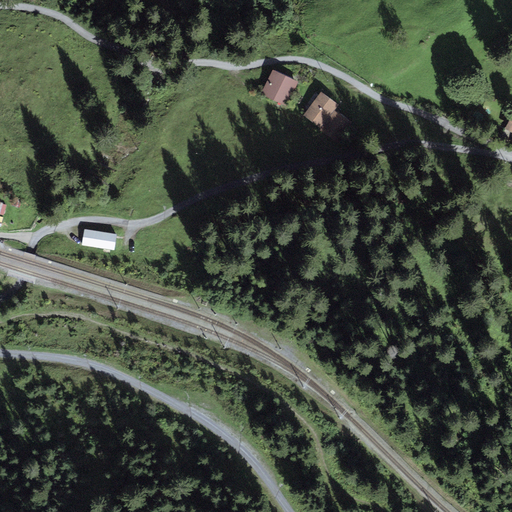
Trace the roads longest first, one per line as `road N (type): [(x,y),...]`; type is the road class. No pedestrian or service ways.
road 1 (track): [(511,159),(432,145),(388,147),(285,168),(140,223),(90,219),(51,227),(35,237),(19,281),(0,297)]
road 2 (track): [(511,157),(302,58),(228,64),(94,41),(56,15),(0,6)]
road 3 (track): [(289,511),(215,426),(169,400),(71,359),(0,353)]
